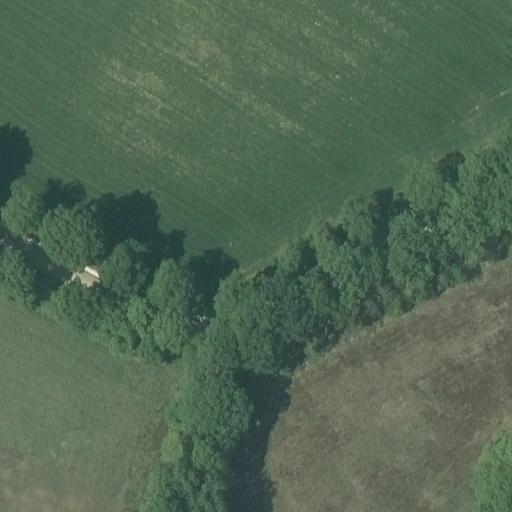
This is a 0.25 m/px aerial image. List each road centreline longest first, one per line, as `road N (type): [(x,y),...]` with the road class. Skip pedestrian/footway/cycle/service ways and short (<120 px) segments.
road 1 (track): [(511,187),(281,313),(201,335)]
road 2 (track): [(201,335),(135,313),(0,238)]
